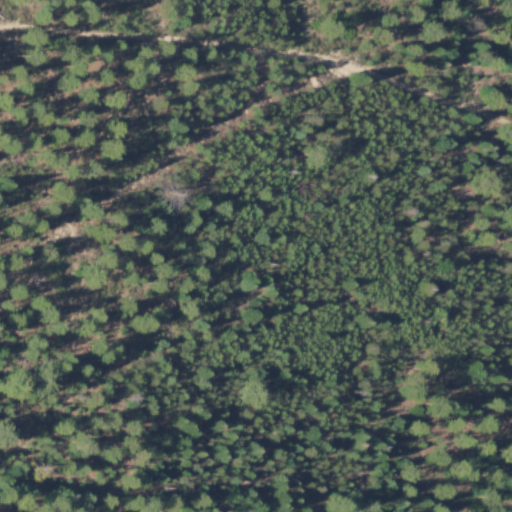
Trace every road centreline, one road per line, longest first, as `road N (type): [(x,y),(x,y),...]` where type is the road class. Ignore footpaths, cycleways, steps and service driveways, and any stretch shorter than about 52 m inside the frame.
road 1 (track): [(0,28),(296,53),(511,125)]
road 2 (track): [(260,48),(254,92),(240,108),(83,218),(0,288)]
road 3 (track): [(240,108),(354,67)]
